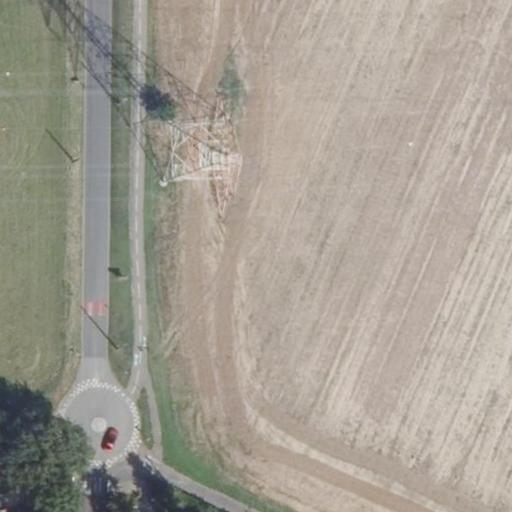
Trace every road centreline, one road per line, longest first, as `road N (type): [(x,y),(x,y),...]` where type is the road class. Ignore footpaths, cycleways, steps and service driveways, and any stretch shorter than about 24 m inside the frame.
road 1 (unclassified): [(95,0),(94,403)]
road 2 (unclassified): [(112,440),(153,469),(246,511)]
